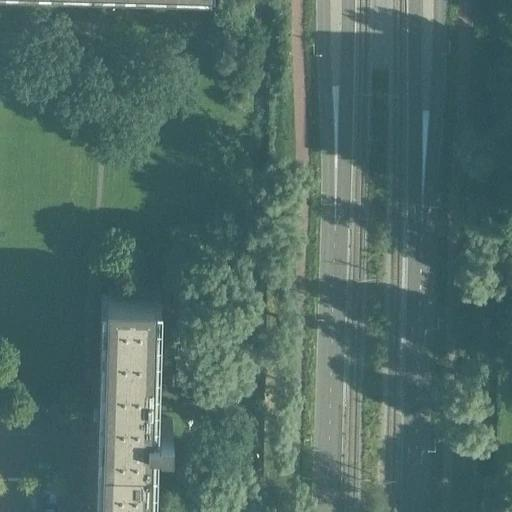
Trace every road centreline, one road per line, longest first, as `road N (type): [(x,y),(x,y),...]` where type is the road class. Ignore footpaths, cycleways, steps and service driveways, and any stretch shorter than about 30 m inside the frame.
road 1 (secondary): [(334,203),(327,511)]
road 2 (secondary): [(415,511),(422,251)]
road 3 (secondary): [(422,251),(438,0)]
road 4 (secondary): [(422,251),(414,0)]
road 5 (secondary): [(346,0),(334,203)]
road 6 (secondary): [(323,0),(334,203)]
